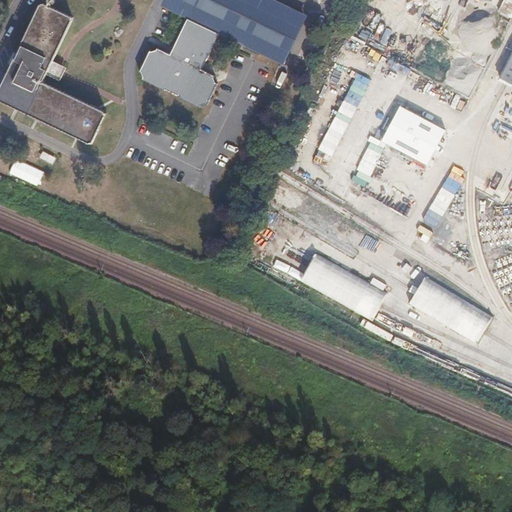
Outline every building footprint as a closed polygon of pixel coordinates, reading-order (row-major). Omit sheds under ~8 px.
[(212,78),(200,73),(219,37),(248,52),(278,67),(301,18),(265,0),(167,0),(163,9),(185,20),(178,35),(172,47),(176,49),(171,58),(167,56),(157,51),(146,54),(137,72),(141,83),(161,93),(162,91),(176,98),(175,100),(196,110),(206,106),(215,89),(212,78)] [(94,147),(110,116),(92,107),(62,92),(45,84),(49,76),(64,45),(76,20),(45,5),(36,24),(16,64),(0,97),(0,100),(9,105),(48,124),(77,138),(94,147)] [(171,58),(176,49),(172,47),(167,56),(171,58)] [(511,52),(497,82),(511,89),(511,52)] [(445,130),(400,107),(381,142),(427,165),(445,130)]
